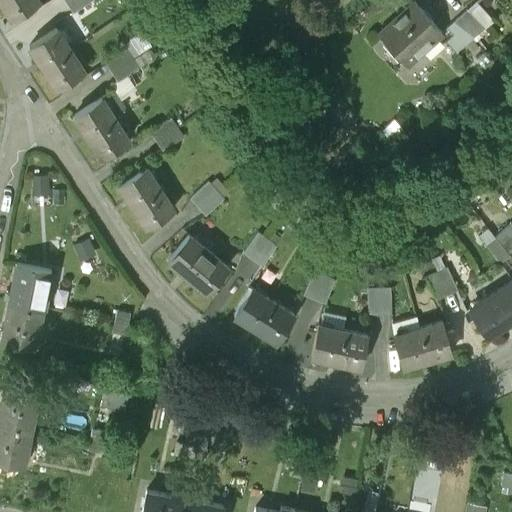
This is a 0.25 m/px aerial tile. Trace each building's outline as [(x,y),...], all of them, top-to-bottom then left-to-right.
[(38,0),(0,0),(11,18),(39,0),(38,0)] [(72,0),(69,2),(75,12),(93,0),(72,0)] [(416,1),(380,33),(408,64),(444,32),(416,1)] [(485,28),(468,9),(458,18),(474,37),(485,28)] [(474,37),(458,18),(448,27),(464,46),(474,37)] [(85,71),(58,29),(30,47),(58,89),(85,71)] [(126,49),(107,61),(113,70),(132,58),(126,49)] [(132,58),(113,70),(120,80),(138,68),(132,58)] [(103,98),(75,116),(102,158),(130,140),(103,98)] [(171,118),(152,131),(159,140),(177,128),(171,118)] [(177,128),(159,140),(165,150),(184,137),(177,128)] [(147,167),(120,185),(147,227),(174,209),(147,167)] [(209,183),(192,198),(200,206),(217,191),(209,183)] [(217,191),(200,206),(207,214),(224,200),(217,191)] [(511,218),(498,232),(511,246),(511,218)] [(259,234),(246,252),(255,258),(268,240),(259,234)] [(228,268),(189,236),(169,260),(208,292),(228,268)] [(496,238),(487,245),(501,263),(510,256),(496,238)] [(268,240),(255,258),(264,265),(277,247),(268,240)] [(51,268),(16,261),(8,300),(44,307),(51,268)] [(448,268),(438,273),(447,294),(457,289),(448,268)] [(315,272),(306,294),(316,298),(325,276),(315,272)] [(438,273),(427,277),(436,298),(447,294),(438,273)] [(325,276),(316,298),(327,302),(336,280),(325,276)] [(511,283),(470,310),(487,338),(511,321),(511,283)] [(295,314),(252,288),(235,316),(277,343),(295,314)] [(391,289),(380,290),(381,312),(392,312),(391,289)] [(380,290),(369,290),(369,313),(381,312),(380,290)] [(44,307),(8,300),(1,339),(36,346),(44,307)] [(130,313),(117,310),(115,321),(128,324),(130,313)] [(128,324),(115,321),(113,332),(126,334),(128,324)] [(442,323),(395,337),(404,368),(451,354),(442,323)] [(368,337),(319,326),(312,357),(362,368),(368,337)] [(40,388),(4,381),(0,402),(0,420),(32,427),(40,388)] [(129,403),(129,390),(106,388),(105,402),(129,403)] [(32,427),(0,420),(0,460),(24,465),(32,427)] [(105,431),(92,428),(90,439),(103,441),(105,431)] [(198,432),(187,429),(184,443),(195,445),(198,432)] [(209,434),(198,432),(195,445),(206,447),(209,434)] [(103,441),(90,439),(88,449),(101,452),(103,441)] [(306,453),(296,451),(293,464),(304,466),(306,453)] [(317,455),(306,453),(304,466),(314,469),(317,455)] [(418,455),(407,453),(404,466),(415,468),(418,455)] [(428,457),(418,455),(415,468),(426,470),(428,457)] [(511,485),(511,473),(503,472),(501,485),(511,487),(511,485)] [(170,494),(146,488),(141,511),(181,511),(186,490),(172,488),(170,494)] [(200,493),(186,490),(181,511),(221,511),(223,504),(198,499),(200,493)] [(470,498),(466,511),(487,511),(490,502),(470,498)]
